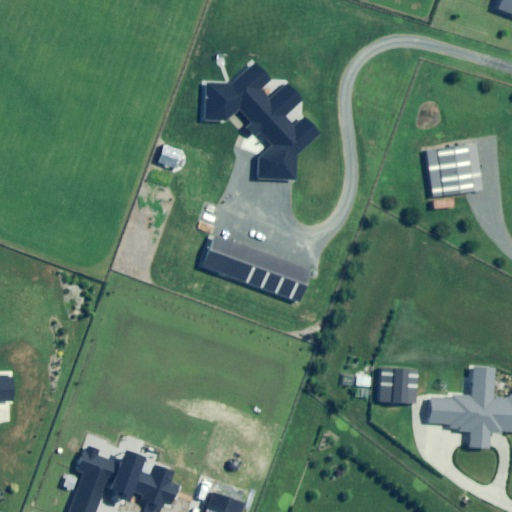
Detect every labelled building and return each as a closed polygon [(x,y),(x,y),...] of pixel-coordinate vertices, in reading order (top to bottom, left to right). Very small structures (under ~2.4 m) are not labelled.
[(511,0),(502,0),(499,10),(511,14),(511,0)] [(207,118),(226,119),(238,108),(273,143),(257,159),(257,178),(297,180),(298,155),(321,133),(304,116),(293,127),(282,116),(300,98),(286,84),(270,100),(260,89),(270,79),(255,64),(234,85),(209,83),(207,118)] [(474,191),(469,146),(428,151),(434,196),(474,191)] [(307,271),(215,238),(203,269),(296,303),(307,271)] [(491,398),(492,368),(471,367),(470,382),(464,381),(463,394),(449,394),(449,399),(428,398),(428,423),(444,424),(443,430),(467,431),(466,448),(487,449),(487,434),(496,434),(496,432),(511,433),(511,394),(505,399),(491,398)] [(413,405),(415,371),(378,369),(376,402),(413,405)] [(0,398),(14,398),(14,377),(0,376),(0,398)] [(168,511),(178,484),(170,482),(174,472),(156,466),(152,477),(141,473),(146,459),(127,453),(123,465),(82,451),(76,471),(82,473),(68,511),(95,511),(103,489),(168,511)] [(240,511),(243,503),(211,492),(204,511),(240,511)]
